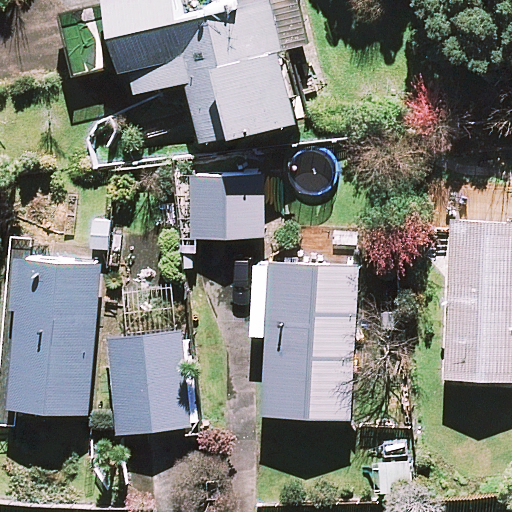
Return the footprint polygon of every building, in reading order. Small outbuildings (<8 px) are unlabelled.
[(131,0),(131,1),(113,5),(134,103),(195,90),(210,154),(308,133),(292,57),(314,52),(302,0),(131,0)] [(266,245),(268,179),(197,176),(194,242),(266,245)] [(511,230),(459,227),(448,382),(511,386),(511,230)] [(103,269),(23,265),(15,416),(95,420),(103,269)] [(363,271),(275,267),(268,421),(357,425),(363,271)] [(181,336),(128,339),(115,340),(121,438),(192,434),(186,336),(181,336)]
